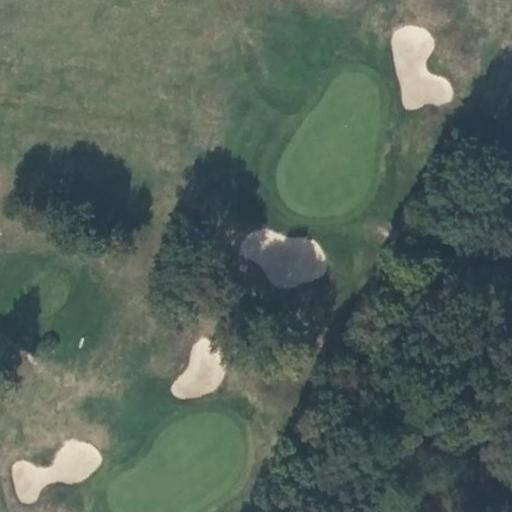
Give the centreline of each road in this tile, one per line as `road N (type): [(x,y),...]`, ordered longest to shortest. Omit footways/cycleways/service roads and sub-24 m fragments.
road 1 (track): [(314,511),(447,262),(487,229)]
road 2 (track): [(511,183),(487,229),(511,356)]
